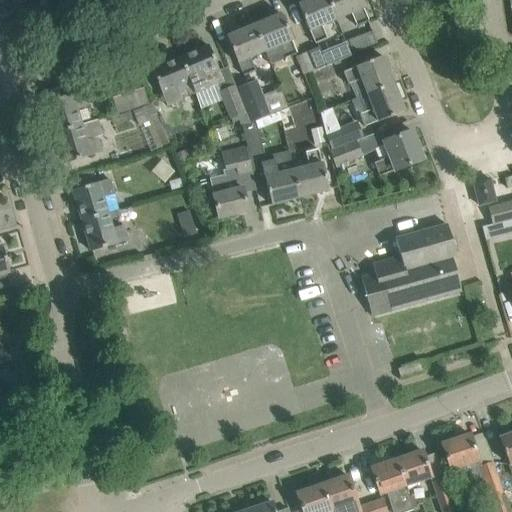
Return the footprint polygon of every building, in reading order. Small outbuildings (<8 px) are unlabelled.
[(335,18),(327,0),(309,0),(298,5),(308,30),(309,30),(314,42),(328,36),(323,24),(335,18)] [(359,0),(327,0),(335,18),(350,12),(356,26),(369,22),(359,0)] [(281,14),(254,26),(264,51),(280,45),(285,58),(297,53),(281,14)] [(264,51),(254,26),(226,37),(243,76),(255,71),(250,58),(264,51)] [(348,40),(352,53),(376,44),(372,31),(348,40)] [(180,59),(190,83),(194,93),(223,81),(209,47),(180,59)] [(326,65),(318,47),(308,51),(315,70),(326,66),(326,65)] [(295,57),(303,76),(315,71),(307,52),(295,57)] [(361,78),(367,94),(393,84),(382,57),(343,72),(348,83),(361,78)] [(190,83),(180,59),(152,71),(166,105),(181,98),(177,88),(190,83)] [(238,90),(251,122),(287,107),(280,89),(265,94),(264,90),(260,80),(238,90)] [(393,84),(367,94),(373,108),(360,113),(365,127),(404,112),(393,84)] [(218,92),(230,119),(231,118),(234,123),(238,121),(241,126),(250,123),(235,85),(218,92)] [(112,98),(117,114),(148,104),(143,88),(112,98)] [(47,102),(56,132),(81,125),(77,109),(87,107),(83,91),(47,102)] [(133,111),(150,151),(168,143),(151,104),(133,111)] [(81,125),(56,132),(65,163),(84,158),(102,152),(97,136),(102,135),(98,120),(81,125)] [(247,148),(250,160),(264,156),(256,124),(242,127),(247,148)] [(373,162),(379,176),(395,170),(395,171),(423,160),(412,131),(384,142),(390,156),(373,162)] [(329,191),(320,157),(330,154),(329,151),(326,141),(316,142),(317,148),(306,151),(309,165),(293,169),(300,198),(329,191)] [(355,141),(329,151),(330,154),(335,168),(361,156),(355,141)] [(223,175),(209,179),(219,218),(248,211),(239,176),(252,173),(251,166),(250,160),(247,148),(222,153),(225,169),(222,170),(223,175)] [(274,159),(261,163),(265,176),(264,176),(271,205),(300,198),(293,169),(277,173),(274,159)] [(168,182),(171,190),(182,187),(179,178),(168,182)] [(473,183),(479,206),(495,202),(489,179),(473,183)] [(73,190),(82,221),(107,213),(102,198),(114,195),(109,180),(73,190)] [(511,219),(511,201),(488,208),(493,225),(511,219)] [(107,213),(82,221),(91,252),(126,241),(121,226),(112,229),(107,213)] [(192,223),(180,225),(183,237),(194,234),(192,223)] [(372,265),(375,275),(361,278),(372,316),(461,292),(452,259),(456,258),(451,241),(448,242),(446,236),(450,235),(447,225),(395,239),(400,257),(372,265)] [(0,273),(9,271),(3,247),(0,248),(0,273)] [(128,310),(175,305),(172,275),(125,279),(128,310)] [(397,369),(400,379),(423,371),(420,362),(397,369)] [(511,432),(499,438),(509,465),(511,471),(511,432)] [(485,481),(495,511),(510,511),(505,495),(504,495),(493,462),(480,466),(470,435),(441,444),(450,470),(452,469),(454,476),(468,471),(472,482),(484,478),(485,481)] [(405,485),(431,477),(422,451),(396,460),(405,485)] [(405,485),(396,460),(371,469),(379,494),(386,492),(392,511),(403,511),(412,509),(406,491),(407,490),(405,485)] [(348,476),(322,485),(331,510),(331,511),(371,511),(369,504),(357,508),(356,502),(357,502),(348,476)] [(431,483),(440,511),(455,511),(444,478),(431,483)] [(331,511),(331,510),(322,485),(296,494),(302,511),(331,511)] [(387,511),(383,499),(369,504),(371,511),(387,511)] [(243,511),(275,511),(272,502),(244,511),(243,511)]
